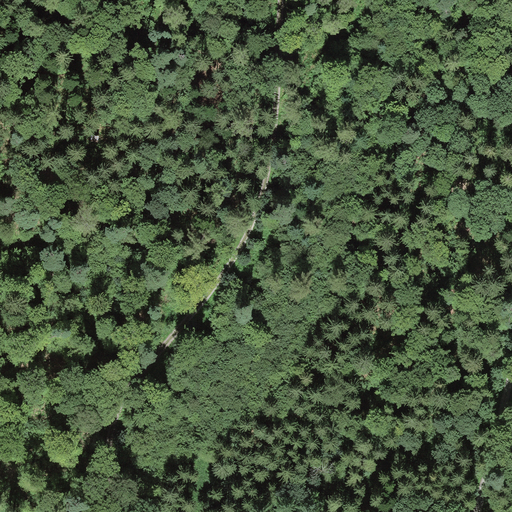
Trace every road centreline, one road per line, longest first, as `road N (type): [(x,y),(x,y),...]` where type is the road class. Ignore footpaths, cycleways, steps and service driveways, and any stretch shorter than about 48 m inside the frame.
road 1 (track): [(280,0),(268,151),(247,232),(117,404),(100,511)]
road 2 (track): [(511,362),(477,511)]
